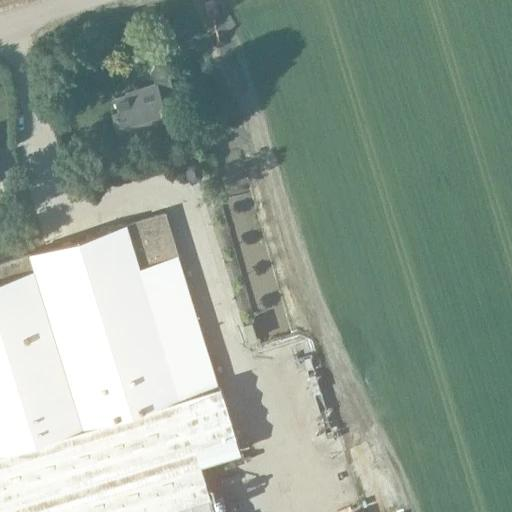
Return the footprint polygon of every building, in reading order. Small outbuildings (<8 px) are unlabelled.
[(112,113),(120,139),(138,133),(137,128),(164,119),(160,106),(164,105),(163,101),(162,101),(161,98),(174,94),(165,65),(161,64),(157,64),(154,66),(151,69),(156,87),(127,96),(126,93),(115,96),(119,111),(112,113)] [(0,451),(178,398),(139,267),(177,256),(164,212),(0,260),(0,451)] [(26,225),(0,232),(0,253),(32,244),(26,225)] [(0,451),(0,511),(214,511),(200,464),(240,451),(220,386),(216,387),(178,398),(0,451)] [(360,511),(356,493),(340,497),(343,511),(360,511)]
